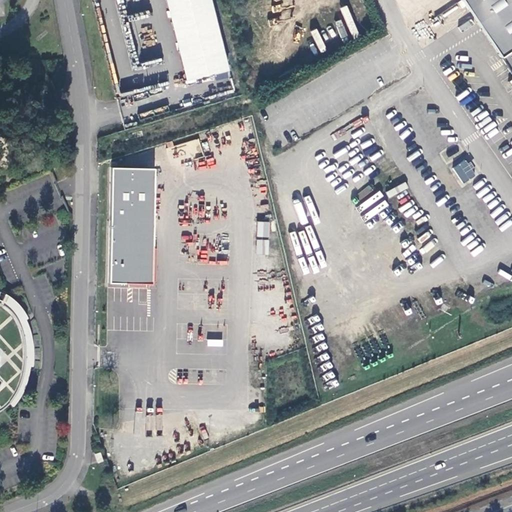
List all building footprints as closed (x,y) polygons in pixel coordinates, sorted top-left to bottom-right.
[(165,0),(185,81),(227,70),(209,0),(165,0)] [(511,0),(462,0),(511,75),(511,0)] [(198,167),(214,166),(214,159),(197,160),(198,167)] [(111,168),(108,279),(150,280),(153,169),(111,168)] [(361,203),(355,208),(365,222),(388,205),(372,183),(355,195),(361,203)] [(258,221),(256,237),(269,238),(270,222),(258,221)] [(256,254),(268,255),(269,240),(257,239),(256,254)] [(12,299),(4,294),(0,301),(0,409),(9,404),(13,406),(16,403),(18,399),(19,396),(21,393),(22,390),(24,386),(25,383),(27,379),(27,375),(28,371),(29,366),(32,366),(33,353),(32,345),(30,336),(29,331),(28,325),(25,320),(27,317),(24,313),(18,304),(12,299)] [(99,452),(94,454),(97,463),(102,461),(99,452)]
